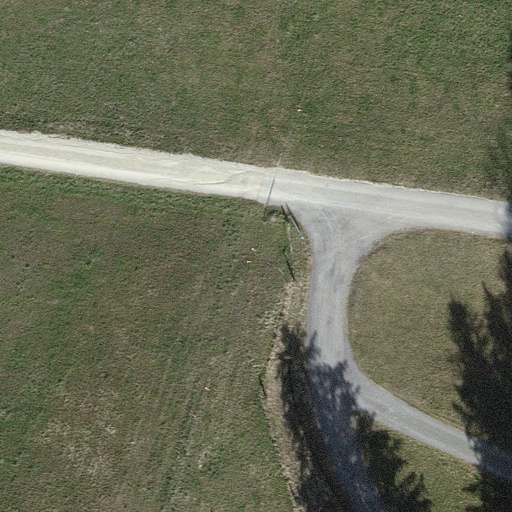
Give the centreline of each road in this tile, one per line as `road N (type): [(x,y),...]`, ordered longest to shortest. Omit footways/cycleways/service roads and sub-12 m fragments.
road 1 (track): [(0,144),(338,193)]
road 2 (track): [(376,511),(346,456),(325,381),(320,294),(338,193)]
road 3 (track): [(325,381),(511,462)]
road 4 (track): [(338,193),(511,219)]
